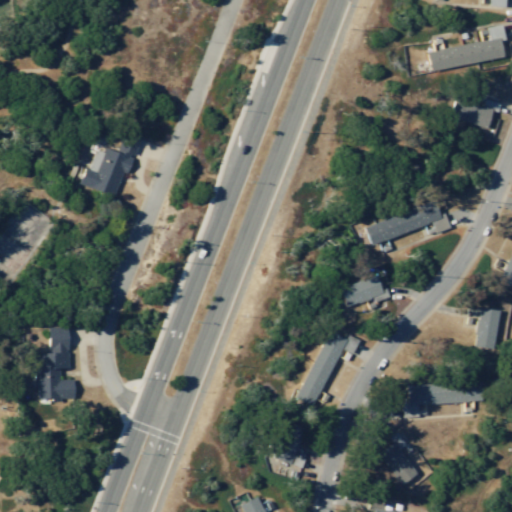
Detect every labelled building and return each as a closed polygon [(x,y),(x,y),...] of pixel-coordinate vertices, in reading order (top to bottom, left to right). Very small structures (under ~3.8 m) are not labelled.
[(498,22),(501,38),(495,39),(498,55),(427,69),(423,50),(485,38),(482,25),(498,22)] [(481,97),(497,102),(495,111),(487,109),(482,126),(447,116),(452,96),(479,104),(481,97)] [(112,151),(121,128),(138,135),(130,155),(127,153),(126,155),(129,157),(123,171),(120,170),(110,195),(76,181),(82,165),(86,166),(93,148),(99,151),(100,146),(112,151)] [(441,211),(447,227),(432,233),(428,221),(368,244),(362,226),(430,200),(435,213),(441,211)] [(511,288),(495,278),(511,245),(511,288)] [(383,286),(386,296),(372,301),(370,295),(344,305),(338,287),(372,274),(377,289),(383,286)] [(464,305),(494,309),(489,347),(470,345),(474,316),(463,314),(464,305)] [(69,378),(70,396),(56,397),(56,400),(46,401),(46,397),(33,398),(33,388),(30,388),(29,352),(44,352),(43,326),(64,325),(65,367),(50,368),(50,371),(55,370),(55,379),(69,378)] [(307,404),(337,346),(348,352),(355,339),(342,332),(339,337),(325,329),(290,396),(307,404)] [(402,384),(473,379),(474,399),(413,403),(414,415),(399,416),(398,401),(403,400),(402,384)] [(300,427),(291,454),(301,458),(298,467),(267,456),(280,420),(300,427)] [(412,472),(397,483),(373,452),(388,441),(385,437),(393,431),(402,444),(395,449),(412,472)] [(240,511),(236,504),(253,495),(261,511),(240,511)] [(394,511),(368,511),(369,508),(364,507),(366,498),(381,501),(380,509),(394,511)]
